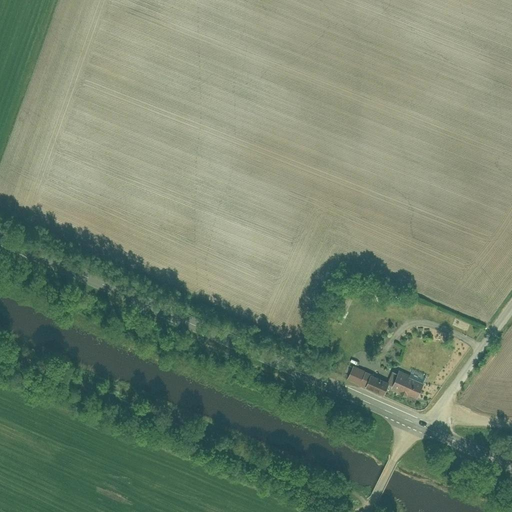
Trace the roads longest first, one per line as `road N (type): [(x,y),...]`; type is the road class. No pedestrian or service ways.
road 1 (tertiary): [(418,424),(0,237)]
road 2 (unclassified): [(418,424),(434,415),(511,308)]
